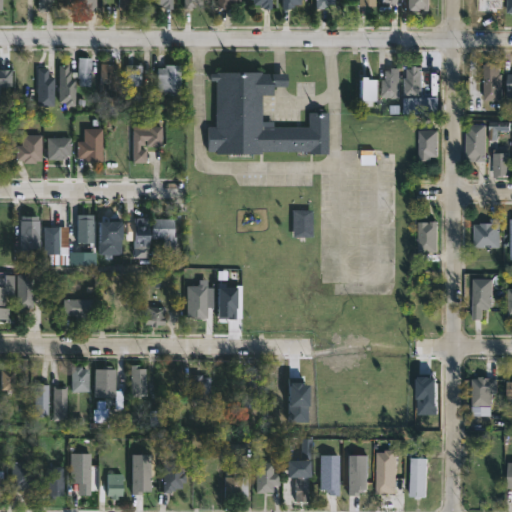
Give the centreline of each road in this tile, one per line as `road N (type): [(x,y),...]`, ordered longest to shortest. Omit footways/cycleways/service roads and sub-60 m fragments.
road 1 (residential): [(453,511),(452,0)]
road 2 (residential): [(511,38),(0,38)]
road 3 (residential): [(314,348),(0,345)]
road 4 (residential): [(184,188),(0,189)]
